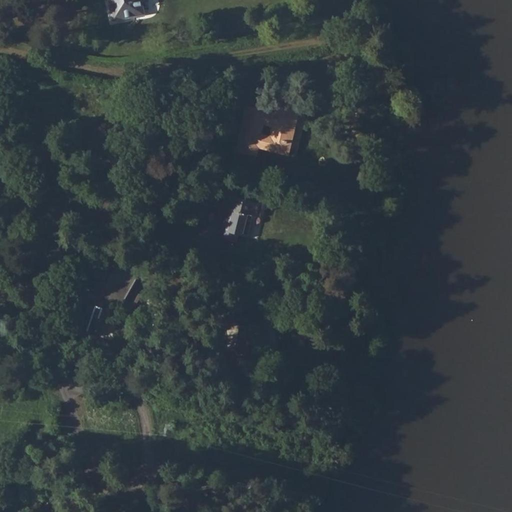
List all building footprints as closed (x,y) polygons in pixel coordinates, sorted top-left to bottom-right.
[(109,0),(114,21),(145,15),(142,0),(109,0)] [(248,108),(237,150),(255,155),(258,146),(279,152),(282,142),(289,144),(297,114),(278,109),(277,115),(248,108)] [(151,170),(146,172),(149,184),(155,183),(151,170)] [(220,239),(229,241),(231,234),(238,236),(250,239),(256,218),(260,219),(263,206),(226,197),(223,210),(227,211),(220,239)] [(85,305),(77,328),(88,332),(87,334),(96,337),(100,327),(98,326),(100,320),(107,322),(111,312),(109,311),(111,307),(110,307),(113,300),(123,305),(139,277),(129,271),(131,267),(131,266),(118,265),(105,289),(108,294),(105,300),(85,293),(82,303),(85,305)] [(237,368),(244,369),(253,370),(256,371),(258,359),(262,359),(266,334),(262,334),(264,321),(245,318),(243,331),(239,330),(235,354),(239,355),(237,368)]
